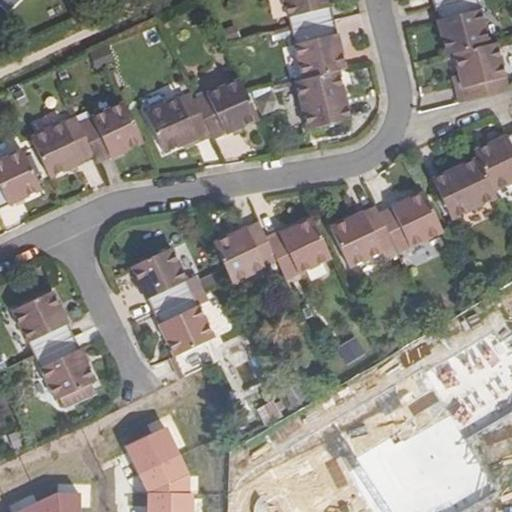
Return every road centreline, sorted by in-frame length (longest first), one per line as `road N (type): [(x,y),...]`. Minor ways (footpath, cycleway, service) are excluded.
road 1 (residential): [(62,227),(126,201),(347,165),(372,153),(396,124),(400,93),(378,0)]
road 2 (residential): [(130,383),(62,227)]
